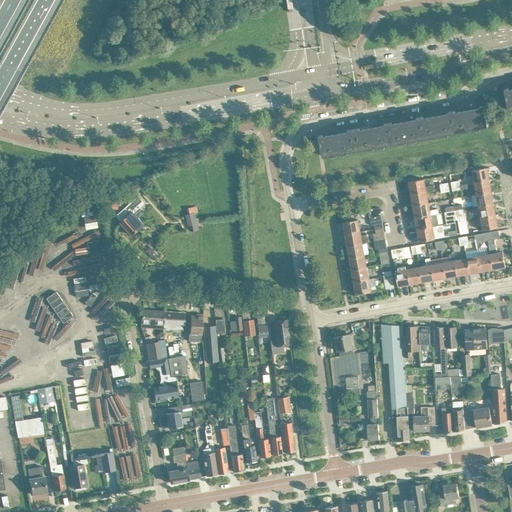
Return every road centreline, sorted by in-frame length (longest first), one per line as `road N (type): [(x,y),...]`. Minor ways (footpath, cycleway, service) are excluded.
road 1 (residential): [(163,505),(128,293),(310,302)]
road 2 (secondary): [(0,120),(122,128),(323,93)]
road 3 (secondary): [(308,75),(102,110),(40,106),(0,93)]
road 4 (residential): [(299,126),(457,97),(511,69)]
road 5 (residential): [(312,315),(511,280)]
road 6 (secondary): [(323,93),(511,53)]
road 7 (secondary): [(511,44),(330,70)]
road 8 (residential): [(163,505),(337,473)]
road 9 (residential): [(337,473),(312,315)]
road 10 (residential): [(396,244),(384,193),(292,207)]
road 11 (residential): [(337,473),(472,455)]
